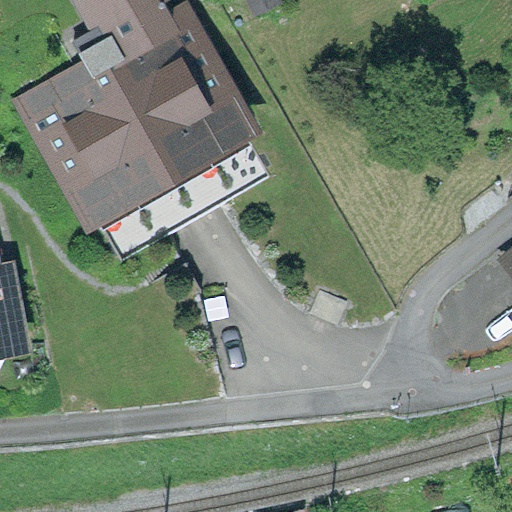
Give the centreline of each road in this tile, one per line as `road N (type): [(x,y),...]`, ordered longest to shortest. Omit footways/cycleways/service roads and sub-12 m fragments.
road 1 (residential): [(0,438),(419,393)]
road 2 (residential): [(419,393),(406,353),(413,309),(443,269),(511,217)]
